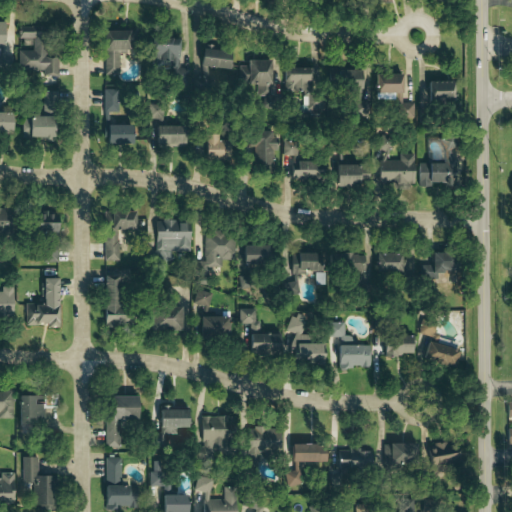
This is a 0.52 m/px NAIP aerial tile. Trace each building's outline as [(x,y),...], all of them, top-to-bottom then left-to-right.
[(56,76),(56,52),(43,52),(43,26),(18,26),(19,47),(15,47),(15,68),(39,68),(39,76),(56,76)] [(103,74),(117,74),(117,51),(135,51),(134,29),(102,29),(103,74)] [(177,38),(150,38),(150,68),(170,68),(170,84),(186,84),(186,68),(177,68),(177,38)] [(268,60),(248,60),(248,99),(268,99),(268,60)] [(310,91),(309,67),(283,68),(283,91),(310,91)] [(359,69),(335,68),(334,91),(358,92),(359,69)] [(400,93),(400,74),(372,73),(372,92),(400,93)] [(427,81),(427,101),(451,101),(451,80),(427,81)] [(116,89),(101,89),(102,112),(117,111),(116,89)] [(56,112),(57,91),(42,90),(41,112),(56,112)] [(148,103),(147,119),(160,120),(161,104),(148,103)] [(412,117),(411,103),(401,103),(401,117),(412,117)] [(0,129),(9,130),(9,112),(0,112),(0,129)] [(53,140),(52,116),(19,117),(20,138),(42,137),(42,141),(53,140)] [(104,143),(137,143),(137,124),(104,124),(104,143)] [(181,125),(153,125),(154,147),(181,147),(181,125)] [(274,169),(275,131),(253,130),(252,169),(274,169)] [(225,159),(224,140),(214,140),(214,133),(201,133),(202,140),(194,140),(195,159),(225,159)] [(416,162),(416,186),(429,186),(429,183),(452,183),(452,149),(454,149),(454,135),(441,135),(442,162),(416,162)] [(356,164),(341,165),(340,149),(330,150),(331,186),(357,186),(356,164)] [(411,184),(412,153),(398,153),(398,161),(377,160),(377,185),(402,186),(402,184),(411,184)] [(288,178),(320,179),(321,160),(294,160),(293,169),(289,169),(288,178)] [(0,208),(0,233),(8,234),(9,209),(0,208)] [(55,233),(54,210),(30,211),(31,234),(55,233)] [(133,210),(104,210),(103,261),(116,261),(116,229),(133,229),(133,210)] [(187,252),(188,221),(153,220),(152,260),(170,261),(170,251),(187,252)] [(219,267),(219,260),(233,259),(232,233),(202,233),(202,267),(219,267)] [(45,261),(56,261),(55,241),(44,241),(45,261)] [(264,244),(240,245),(240,265),(265,264),(264,244)] [(320,252),(283,253),(284,282),(293,282),(293,272),(321,272),(320,252)] [(375,270),(399,270),(399,253),(375,253),(375,270)] [(101,275),(102,327),(121,327),(119,275),(101,275)] [(55,278),(40,278),(40,303),(23,304),(23,326),(56,326),(55,278)] [(0,316),(11,317),(10,286),(0,285),(0,316)] [(207,315),(208,291),(192,290),(191,314),(207,315)] [(179,331),(178,307),(148,307),(149,331),(179,331)] [(277,333),(257,333),(257,321),(253,321),(253,308),(237,308),(237,323),(247,323),(247,353),(277,353),(277,333)] [(285,335),(289,335),(287,362),(320,364),(322,342),(301,341),(302,316),(286,315),(285,335)] [(226,317),(197,316),(197,340),(226,341),(226,317)] [(434,323),(420,319),(416,333),(431,336),(434,323)] [(367,367),(367,345),(351,345),(351,336),(342,335),(342,322),(326,322),(325,337),(339,337),(339,345),(335,345),(335,367),(367,367)] [(409,335),(383,334),(383,356),(393,357),(393,352),(409,353),(409,335)] [(420,360),(453,367),(457,349),(424,342),(420,360)] [(11,390),(0,390),(0,418),(12,418),(11,390)] [(16,425),(43,425),(43,408),(53,407),(53,395),(16,396),(16,425)] [(103,417),(103,447),(118,447),(118,419),(135,419),(135,396),(108,396),(108,417),(103,417)] [(185,409),(156,409),(156,430),(150,430),(149,446),(163,446),(163,434),(172,434),(172,427),(185,428),(185,409)] [(198,417),(200,456),(211,456),(210,453),(232,452),(231,416),(198,417)] [(278,427),(244,426),(244,451),(278,452),(278,427)] [(455,442),(427,442),(427,464),(456,464),(455,442)] [(414,443),(381,443),(381,468),(397,468),(397,462),(414,462),(414,443)] [(289,463),(322,461),(321,445),(288,446),(289,463)] [(369,450),(336,449),(335,471),(368,471),(369,450)] [(35,457),(20,457),(21,483),(30,483),(30,507),(52,507),(51,475),(35,476),(35,457)] [(118,457),(103,457),(103,484),(119,484),(118,457)] [(147,487),(161,486),(161,494),(166,494),(165,461),(151,461),(151,471),(147,471),(147,487)] [(284,485),(298,484),(297,466),(283,467),(284,485)] [(11,473),(0,472),(0,495),(0,504),(11,504),(11,473)] [(209,493),(210,478),(194,476),(192,491),(209,493)] [(135,486),(102,485),(101,508),(134,509),(135,486)] [(234,511),(234,487),(221,487),(221,499),(207,500),(207,493),(195,493),(196,506),(200,506),(200,511),(234,511)] [(185,511),(186,495),(160,494),(159,511),(185,511)] [(411,511),(411,501),(399,501),(398,511),(411,511)] [(363,511),(364,504),(353,503),(353,511),(363,511)]
